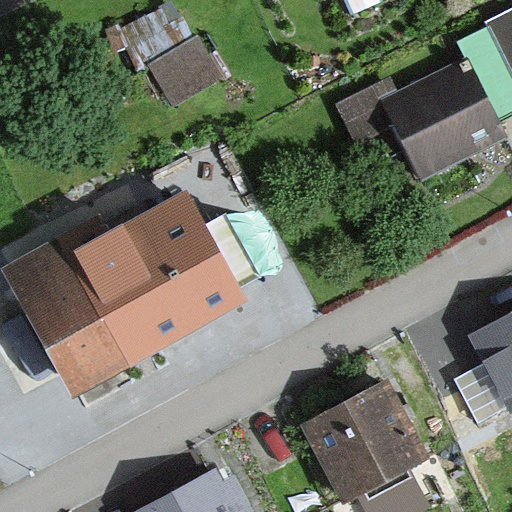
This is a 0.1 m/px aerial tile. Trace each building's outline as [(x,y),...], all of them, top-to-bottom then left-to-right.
[(483,101),(511,86),(511,15),(453,45),(462,62),(387,100),(425,176),(502,138),(483,101)] [(71,387),(229,299),(175,201),(106,240),(96,223),(7,272),(71,387)] [(256,286),(284,270),(253,214),(224,230),(256,286)] [(510,410),(511,409),(511,314),(471,337),(510,410)] [(342,501),(419,460),(379,385),(302,426),(342,501)] [(227,511),(208,476),(141,511),(227,511)]
